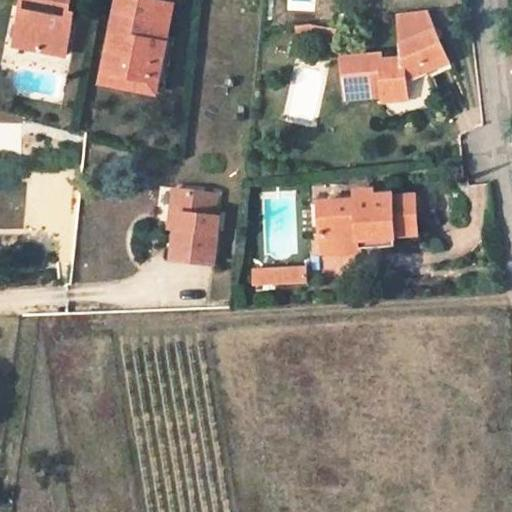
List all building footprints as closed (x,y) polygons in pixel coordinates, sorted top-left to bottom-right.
[(72,0),(24,0),(24,3),(29,4),(22,39),(40,42),(39,50),(67,55),(75,12),(70,11),(72,0)] [(166,42),(150,39),(158,1),(154,0),(117,0),(104,70),(152,80),(155,61),(162,63),(166,42)] [(158,1),(150,39),(166,42),(168,35),(174,4),(158,1)] [(382,54),(343,58),(347,98),(384,95),(384,101),(408,98),(405,73),(427,64),(447,56),(428,10),(400,13),(403,58),(382,60),(382,54)] [(334,41),(336,29),(311,24),(299,25),(300,38),(312,37),(334,41)] [(104,70),(102,81),(164,93),(175,36),(168,35),(166,42),(162,63),(155,61),(152,80),(104,70)] [(447,56),(427,64),(432,76),(451,67),(447,56)] [(20,120),(0,120),(0,153),(19,153),(20,120)] [(176,227),(172,255),(216,260),(221,214),(214,213),(217,186),(172,182),(167,226),(176,227)] [(331,216),(327,217),(330,249),(353,247),(353,238),(399,235),(398,229),(418,227),(416,189),(376,187),(376,184),(358,184),(358,198),(350,200),(348,194),(330,200),(331,216)] [(309,280),(308,264),(259,267),(260,282),(309,280)]
